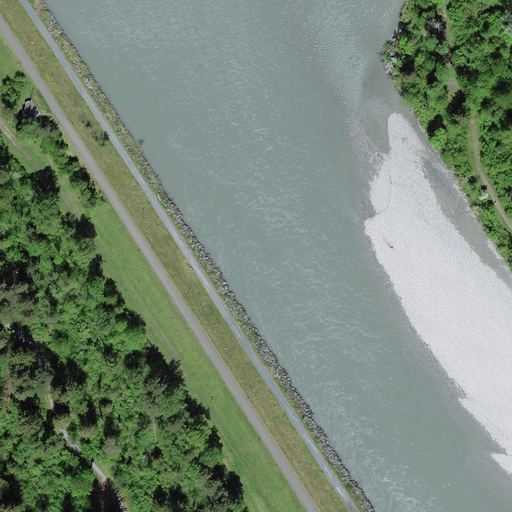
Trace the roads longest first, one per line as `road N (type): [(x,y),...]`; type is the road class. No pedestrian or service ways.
road 1 (track): [(354,511),(21,0)]
road 2 (track): [(0,21),(313,511)]
road 3 (track): [(275,511),(108,254),(0,118)]
road 4 (track): [(447,66),(466,96),(478,163),(511,230)]
